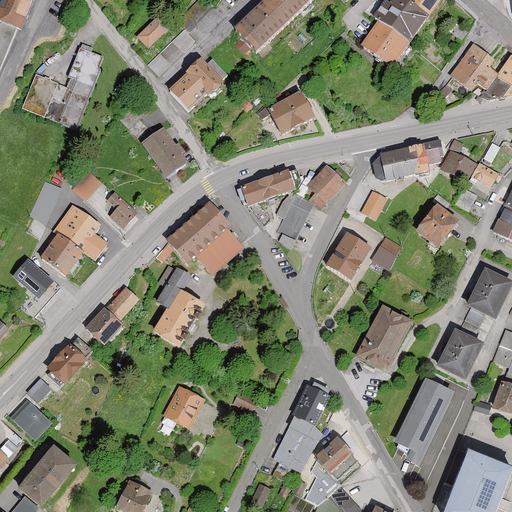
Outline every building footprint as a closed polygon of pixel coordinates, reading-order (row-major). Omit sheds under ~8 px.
[(0,0),(0,21),(20,30),(31,0),(0,0)] [(202,0),(200,0),(179,22),(190,32),(212,10),(202,0)] [(316,0),(315,0),(268,0),(235,33),(257,56),(316,0)] [(429,19),(403,0),(394,0),(390,6),(385,2),(373,18),(379,23),(410,46),(429,19)] [(403,0),(429,19),(443,0),(403,0)] [(148,51),(172,28),(160,17),(137,39),(148,51)] [(0,77),(20,30),(0,21),(0,77)] [(410,46),(379,23),(360,47),(391,70),(410,46)] [(184,30),(172,42),(184,54),(195,42),(184,30)] [(487,92),(498,76),(490,70),(495,62),(472,46),(450,78),(472,94),(478,85),(487,92)] [(98,70),(102,60),(80,51),(68,78),(70,79),(66,89),(36,76),(23,107),(60,122),(59,124),(75,131),(100,71),(98,70)] [(160,54),(148,65),(160,77),(171,66),(160,54)] [(511,60),(510,59),(498,76),(511,85),(511,60)] [(206,67),(201,61),(186,75),(187,77),(170,93),(189,113),(206,98),(207,100),(223,86),(220,83),(226,77),(211,62),(206,67)] [(511,99),(511,85),(498,76),(487,92),(482,99),(487,103),(511,99)] [(282,137),(314,120),(300,94),(268,111),(282,137)] [(136,102),(118,120),(129,131),(147,113),(136,102)] [(165,180),(187,165),(181,156),(184,154),(178,146),(175,148),(163,130),(141,146),(165,180)] [(455,139),(451,148),(460,153),(464,143),(455,139)] [(422,145),(423,147),(426,166),(439,163),(440,141),(422,145)] [(492,164),(500,149),(492,144),(484,159),(492,164)] [(426,166),(423,147),(380,156),(372,162),(376,181),(386,183),(428,175),(426,166)] [(476,167),(450,153),(441,170),(467,184),(476,167)] [(473,178),(491,189),(498,175),(480,165),(473,178)] [(320,212),(346,186),(326,167),(307,187),(315,195),(309,201),(311,204),(313,205),(320,212)] [(102,184),(89,172),(72,190),(85,202),(102,184)] [(291,194),(295,192),(293,188),(301,185),(296,172),(288,174),(288,173),(241,189),(247,209),(286,195),(291,194)] [(62,191),(46,183),(29,217),(45,225),(62,191)] [(463,191),(455,205),(468,212),(476,198),(463,191)] [(388,200),(373,192),(361,214),(376,222),(388,200)] [(110,218),(124,230),(137,215),(114,194),(107,202),(116,211),(110,218)] [(286,195),(276,215),(283,219),(277,232),(283,236),(279,243),(290,251),(313,205),(311,204),(291,194),(286,195)] [(511,197),(495,234),(511,241),(511,197)] [(231,228),(209,205),(166,244),(187,267),(196,259),(213,277),(244,249),(228,231),(231,228)] [(272,222),(258,206),(250,213),(264,229),(272,222)] [(458,223),(438,207),(416,234),(436,250),(458,223)] [(96,262),(108,246),(95,236),(101,228),(77,210),(41,259),(66,278),(84,253),(96,262)] [(371,251),(347,235),(326,267),(350,282),(371,251)] [(401,248),(385,239),(372,261),(388,271),(401,248)] [(177,270),(176,271),(169,267),(159,284),(166,288),(156,304),(167,310),(153,334),(180,350),(205,308),(182,295),(192,279),(177,270)] [(511,285),(484,271),(467,307),(470,309),(485,316),(494,321),(511,285)] [(48,278),(21,309),(33,319),(60,289),(48,278)] [(140,302),(126,289),(86,330),(104,348),(123,328),(118,324),(140,302)] [(356,358),(384,373),(412,322),(383,307),(356,358)] [(470,309),(458,333),(473,341),(485,316),(470,309)] [(0,340),(9,332),(0,322),(0,340)] [(458,333),(455,332),(437,368),(465,382),(484,346),(473,341),(458,333)] [(511,334),(505,332),(495,363),(510,368),(505,384),(502,383),(493,410),(511,416),(511,334)] [(71,346),(70,345),(46,369),(50,373),(47,376),(60,388),(63,385),(64,386),(88,362),(85,360),(92,353),(78,339),(71,346)] [(40,380),(27,392),(37,404),(51,391),(40,380)] [(423,426),(432,431),(450,395),(423,382),(408,412),(425,421),(423,426)] [(311,389),(306,386),(292,416),(294,417),(274,459),(280,462),(273,476),(285,481),(291,469),(301,473),(321,431),(315,429),(330,398),(327,397),(330,391),(314,384),(311,389)] [(205,401),(179,387),(163,417),(189,431),(205,401)] [(233,405),(251,414),(257,401),(239,392),(233,405)] [(51,425),(27,402),(10,418),(34,442),(51,425)] [(408,412),(403,410),(387,441),(410,452),(423,426),(425,421),(408,412)] [(353,454),(337,437),(314,459),(330,477),(332,475),(341,485),(361,466),(351,456),(353,454)] [(0,450),(0,470),(9,461),(7,460),(17,449),(9,441),(0,450)] [(77,467),(54,448),(19,490),(26,496),(40,508),(41,509),(77,467)] [(497,511),(511,476),(511,469),(468,453),(454,487),(444,483),(432,511),(497,511)] [(142,511),(152,493),(130,482),(116,509),(120,511),(142,511)] [(259,484),(249,505),(261,511),(271,490),(259,484)] [(358,511),(361,510),(338,487),(319,504),(315,511),(358,511)] [(26,496),(12,511),(36,511),(40,508),(26,496)] [(288,509),(294,511),(309,511),(313,505),(294,496),(288,509)]
